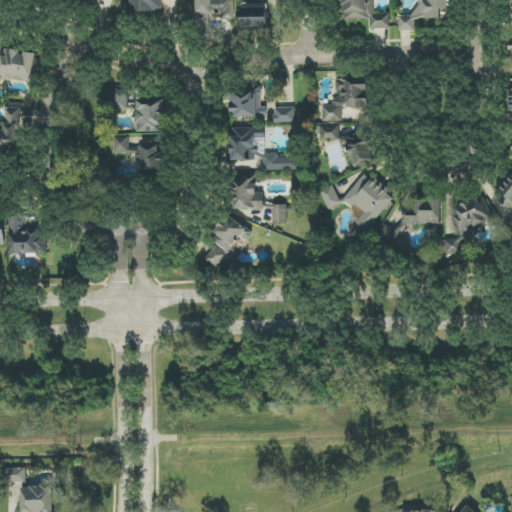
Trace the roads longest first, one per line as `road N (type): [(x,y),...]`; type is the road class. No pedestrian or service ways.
road 1 (tertiary): [(511,291),(0,302)]
road 2 (tertiary): [(0,331),(511,322)]
road 3 (residential): [(0,20),(146,65),(478,55)]
road 4 (residential): [(73,42),(53,87),(48,193),(56,214),(77,228),(165,226),(182,214),(196,162),(196,62)]
road 5 (residential): [(478,55),(473,159),(444,178),(425,178),(403,150),(399,57)]
road 6 (residential): [(478,55),(477,0),(306,1),(307,58)]
road 7 (residential): [(145,511),(147,328)]
road 8 (residential): [(121,329),(121,511)]
